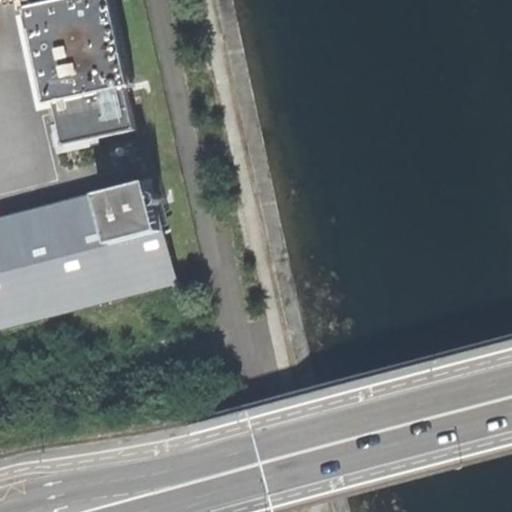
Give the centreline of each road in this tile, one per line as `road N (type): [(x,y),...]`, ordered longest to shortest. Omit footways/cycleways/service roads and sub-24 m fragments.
road 1 (primary): [(511,380),(161,472),(0,503)]
road 2 (primary): [(151,511),(511,417)]
road 3 (track): [(252,368),(296,511)]
